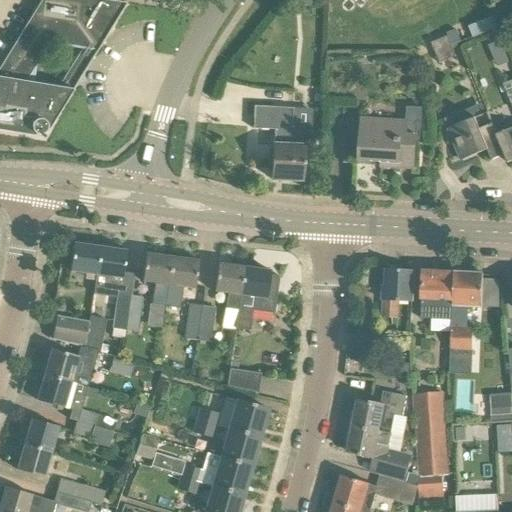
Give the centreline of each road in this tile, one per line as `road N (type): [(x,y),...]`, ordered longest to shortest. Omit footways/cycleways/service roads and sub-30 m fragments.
road 1 (unclassified): [(291,511),(327,294),(327,227)]
road 2 (unclassified): [(146,199),(157,132),(217,0)]
road 3 (tertiary): [(511,236),(327,227)]
road 4 (tertiary): [(327,227),(146,199)]
road 5 (unclassified): [(0,342),(33,184)]
